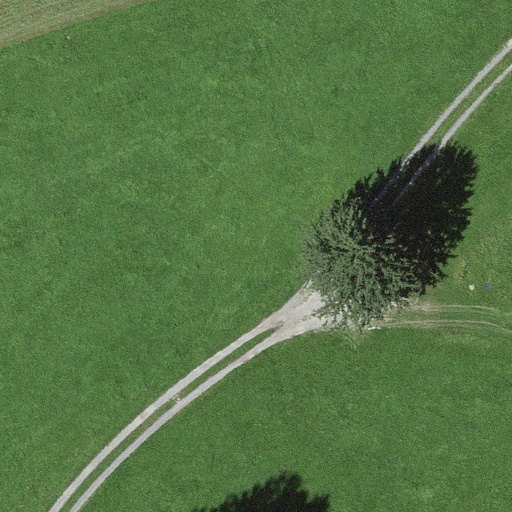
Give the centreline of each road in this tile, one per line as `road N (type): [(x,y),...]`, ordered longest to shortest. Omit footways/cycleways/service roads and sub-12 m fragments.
road 1 (track): [(511,59),(399,183),(298,320)]
road 2 (track): [(298,320),(220,363),(149,417),(66,511)]
road 3 (track): [(298,320),(410,312),(511,317)]
